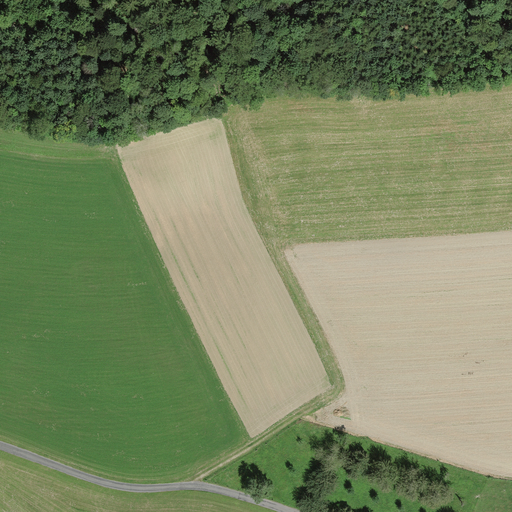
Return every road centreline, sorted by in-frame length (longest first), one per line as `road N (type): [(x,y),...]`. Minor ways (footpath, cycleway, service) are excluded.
road 1 (residential): [(0,445),(124,485),(199,484),(287,511)]
road 2 (track): [(0,27),(120,33),(286,0)]
